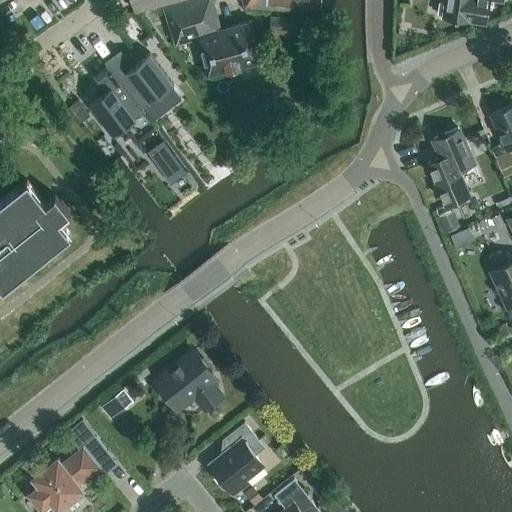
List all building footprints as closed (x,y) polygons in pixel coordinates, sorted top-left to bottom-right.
[(132,0),(135,10),(173,0),(132,0)] [(175,43),(198,36),(208,74),(261,60),(250,20),(220,28),(212,0),(180,0),(163,5),(175,43)] [(242,0),(245,6),(303,10),(316,11),(321,11),(321,0),(242,0)] [(440,2),(438,13),(443,13),(442,17),(469,21),(471,14),(488,16),(490,0),(444,0),(444,2),(440,2)] [(316,19),(316,11),(303,10),(303,18),(270,15),(269,32),(317,35),(318,19),(316,19)] [(140,70),(128,55),(113,67),(116,70),(150,114),(182,88),(157,57),(140,70)] [(150,114),(116,70),(101,82),(113,97),(96,111),(121,142),(153,117),(150,114)] [(504,142),(491,147),(500,169),(503,176),(511,171),(511,104),(492,113),(504,142)] [(441,156),(429,161),(446,205),(468,196),(457,170),(473,163),(458,128),(433,138),(441,156)] [(0,259),(55,216),(44,202),(54,194),(39,176),(29,183),(12,161),(0,170),(0,259)] [(499,209),(511,202),(511,198),(511,196),(496,202),(499,209)] [(454,210),(439,216),(445,231),(460,225),(454,210)] [(511,260),(507,263),(501,249),(490,254),(496,268),(491,270),(508,307),(511,304),(511,260)] [(194,393),(206,407),(221,395),(210,381),(215,377),(193,350),(158,378),(180,405),(194,393)] [(84,418),(66,431),(79,448),(96,434),(84,418)] [(247,482),(244,478),(262,463),(255,454),(264,447),(244,421),(222,439),(230,448),(210,464),(232,493),(247,482)] [(83,448),(62,464),(57,458),(33,477),(40,484),(30,492),(41,507),(51,499),(57,507),(81,488),(77,483),(98,467),(83,448)] [(286,507),(279,511),(319,511),(320,511),(294,478),(275,493),(286,507)] [(253,504),(261,497),(253,486),(244,493),(253,504)] [(337,498),(327,505),(333,511),(342,505),(337,498)]
